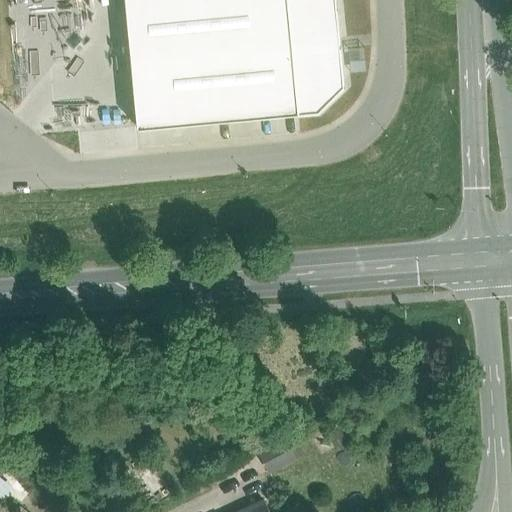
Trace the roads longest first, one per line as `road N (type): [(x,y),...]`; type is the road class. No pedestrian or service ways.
road 1 (unclassified): [(390,0),(384,96),(366,126),(340,143),(70,174),(0,157)]
road 2 (primary): [(0,298),(481,261)]
road 3 (secondary): [(479,0),(481,261)]
road 4 (secondary): [(511,180),(501,54),(486,0)]
road 5 (secondary): [(481,261),(493,421)]
